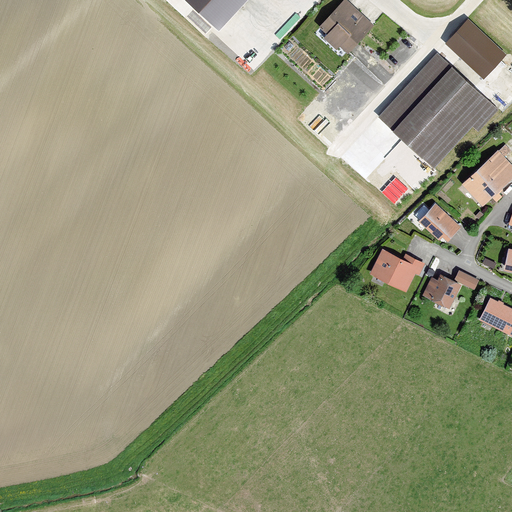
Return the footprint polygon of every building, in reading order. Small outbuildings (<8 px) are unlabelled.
[(245,0),(189,0),(220,28),(245,0)] [(374,25),(346,0),(344,0),(319,27),(327,34),(323,39),(336,50),(340,46),(348,54),(374,25)] [(468,19),(445,43),(484,80),(507,55),(468,19)] [(378,115),(434,168),(474,127),(479,132),(499,111),(438,53),(378,115)] [(511,151),(505,144),(462,184),(484,207),(511,180),(511,164),(506,158),(511,152),(511,151)] [(437,203),(419,221),(439,240),(442,237),(448,242),(462,228),(437,203)] [(416,259),(391,246),(378,272),(414,290),(423,272),(426,274),(432,261),(418,254),(416,259)] [(429,295),(456,307),(466,283),(479,289),(484,279),(462,269),(458,276),(449,272),(446,280),(437,276),(429,295)] [(511,309),(491,298),(480,320),(511,336),(511,309)]
